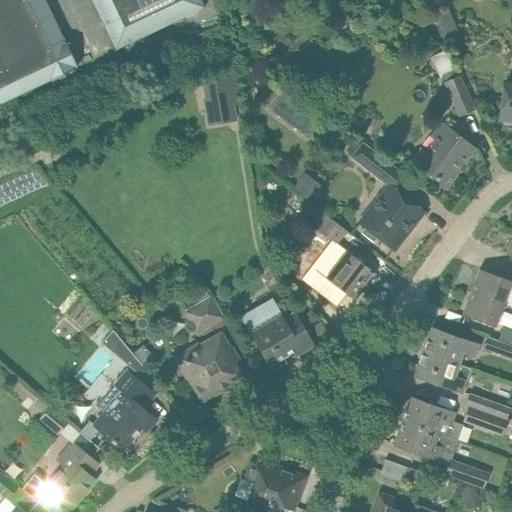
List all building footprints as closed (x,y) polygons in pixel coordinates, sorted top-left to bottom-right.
[(0,0),(0,102),(50,80),(76,67),(76,66),(77,66),(64,40),(63,40),(44,0),(0,0)] [(91,0),(115,49),(205,6),(201,0),(91,0)] [(446,73),(441,75),(459,114),(473,108),(458,75),(462,73),(454,52),(444,57),(445,61),(442,62),(446,73)] [(234,77),(203,82),(205,99),(203,99),(205,113),(225,110),(227,123),(238,122),(236,106),(239,105),(234,77)] [(511,84),(503,84),(499,120),(511,120),(511,84)] [(417,163),(427,172),(443,184),(462,160),(465,162),(475,148),(459,136),(443,122),(432,135),(436,138),(417,163)] [(351,156),(387,184),(358,222),(394,250),(413,225),(410,223),(421,209),(392,187),(402,174),(361,143),(351,156)] [(305,171),(293,186),(310,199),(322,184),(305,171)] [(315,206),(305,220),(331,240),(335,244),(336,243),(346,230),(315,206)] [(302,278),(301,279),(336,306),(336,304),(333,302),(342,290),(345,293),(354,299),(374,272),(359,260),(354,257),(345,250),(336,243),(335,244),(331,240),(326,246),(330,249),(306,281),(302,278)] [(470,291),(503,303),(511,280),(479,268),(470,291)] [(192,305),(184,310),(196,329),(222,314),(211,294),(202,284),(186,293),(192,305)] [(503,303),(470,291),(462,314),(494,326),(503,303)] [(271,297),(239,316),(268,365),(292,352),(294,356),(314,345),(295,311),(284,318),(271,297)] [(431,327),(422,351),(457,363),(461,350),(474,355),(478,344),(450,334),(431,327)] [(511,331),(502,328),(497,340),(511,345),(511,331)] [(511,345),(497,340),(487,336),(483,347),(511,357),(511,345)] [(204,394),(238,374),(218,340),(184,360),(204,394)] [(143,344),(132,353),(139,361),(146,369),(156,361),(143,344)] [(132,353),(127,347),(119,356),(133,368),(139,361),(132,353)] [(422,351),(414,375),(433,382),(461,392),(466,379),(470,368),(457,363),(422,351)] [(114,385),(96,406),(107,415),(97,427),(90,420),(79,433),(89,440),(98,429),(122,449),(141,427),(146,431),(156,419),(138,404),(150,390),(126,370),(114,385)] [(466,404),(470,406),(496,415),(500,403),(470,392),(466,404)] [(451,420),(454,412),(410,397),(402,420),(457,440),(463,424),(451,420)] [(36,423),(40,418),(57,433),(67,422),(49,407),(45,402),(28,413),(36,423)] [(507,419),(496,415),(470,406),(465,420),(502,433),(507,419)] [(457,440),(402,420),(393,444),(437,460),(440,451),(451,455),(457,440)] [(89,474),(98,464),(72,442),(59,457),(65,462),(46,485),(34,475),(23,488),(22,487),(21,488),(49,511),(52,511),(51,511),(61,500),(71,509),(95,480),(89,474)] [(401,482),(407,467),(384,459),(379,474),(401,482)] [(450,460),(445,474),(482,487),(487,473),(450,460)] [(245,504),(265,511),(292,511),(293,510),(293,511),(306,475),(276,464),(274,469),(250,461),(243,479),(253,482),(245,504)] [(419,472),(409,468),(405,478),(416,482),(419,472)] [(0,493),(8,499),(19,486),(0,469),(0,493)] [(402,511),(389,507),(392,497),(378,492),(370,511),(402,511)] [(409,511),(441,511),(413,502),(409,511)]
